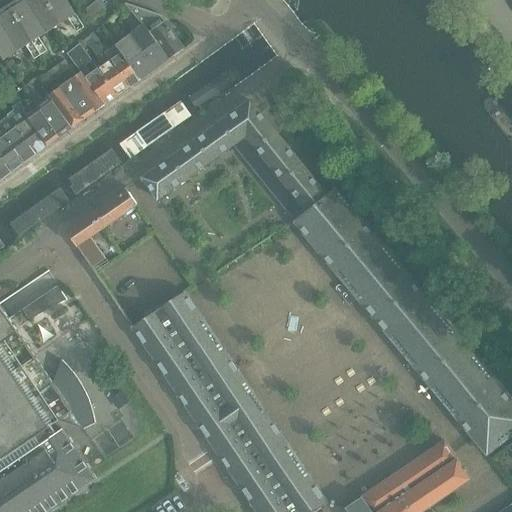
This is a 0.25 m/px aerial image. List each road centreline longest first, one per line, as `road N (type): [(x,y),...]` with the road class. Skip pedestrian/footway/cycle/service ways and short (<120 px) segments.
road 1 (residential): [(198,511),(204,467),(47,238),(261,83)]
road 2 (residential): [(511,293),(261,1)]
road 3 (residential): [(218,36),(0,191)]
